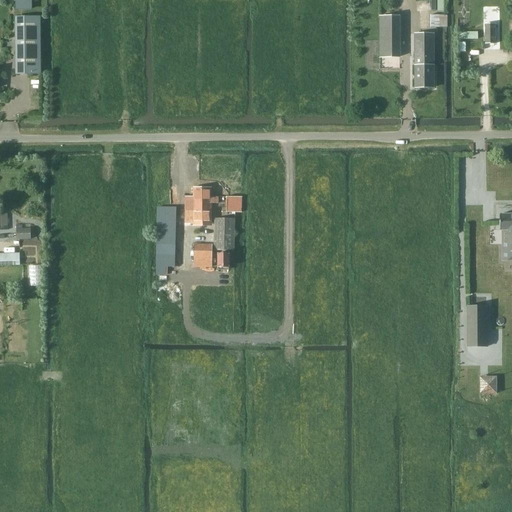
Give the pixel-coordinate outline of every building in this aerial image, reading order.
[(30,0),(16,0),(17,9),(30,9),(30,0)] [(429,27),(446,27),(446,15),(429,15),(429,27)] [(379,17),(379,57),(399,57),(399,17),(379,17)] [(39,19),(16,20),(17,74),(39,74),(39,19)] [(414,88),(433,88),(433,37),(414,37),(414,88)] [(184,214),(184,225),(211,225),(211,215),(211,204),(218,204),(218,198),(214,198),(211,198),(211,188),(192,188),(192,209),(185,209),(184,214)] [(227,197),(227,213),(241,213),(241,197),(227,197)] [(157,208),(156,255),(175,255),(176,208),(157,208)] [(501,243),(501,261),(511,260),(511,214),(499,215),(499,231),(507,231),(507,243),(501,243)] [(234,251),(234,219),(214,219),(214,251),(234,251)] [(19,241),(31,241),(30,231),(18,231),(19,241)] [(212,260),(212,245),(194,245),(194,259),(212,260)] [(0,265),(19,266),(19,253),(0,253),(0,265)] [(229,268),(229,254),(218,254),(218,268),(229,268)] [(467,307),(467,347),(487,347),(487,307),(467,307)]
